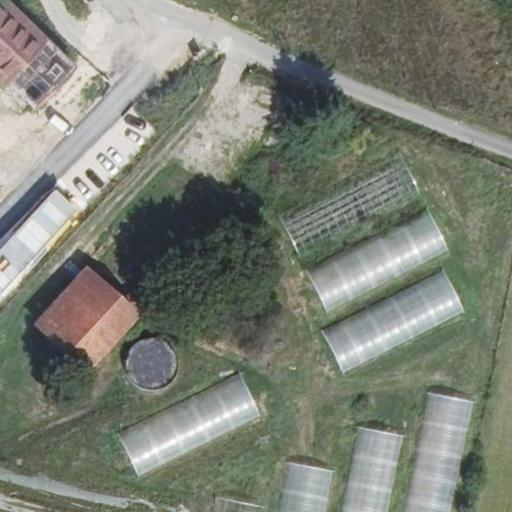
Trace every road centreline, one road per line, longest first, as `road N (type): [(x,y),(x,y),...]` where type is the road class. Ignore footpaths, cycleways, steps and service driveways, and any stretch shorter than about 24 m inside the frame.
road 1 (unclassified): [(185,17),(511,146)]
road 2 (unknown): [(143,75),(0,217)]
road 3 (unclassified): [(43,0),(79,43),(143,75),(185,17)]
